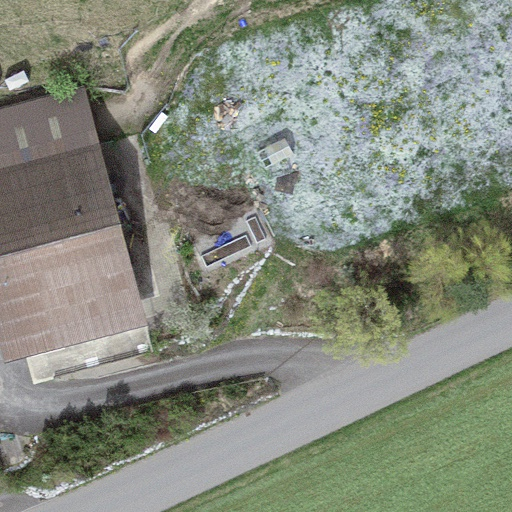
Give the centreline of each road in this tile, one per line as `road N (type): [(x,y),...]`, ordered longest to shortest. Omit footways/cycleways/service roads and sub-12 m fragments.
road 1 (unclassified): [(511,321),(82,511)]
road 2 (track): [(0,25),(79,50),(138,117)]
